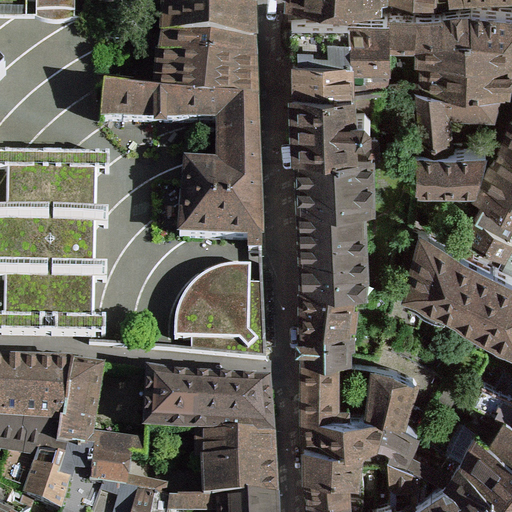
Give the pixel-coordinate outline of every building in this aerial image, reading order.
[(75,0),(64,0),(36,0),(36,19),(60,23),(75,19),(75,0)] [(194,0),(194,11),(252,14),(252,0),(89,0),(90,1),(115,5),(114,0),(194,0)] [(442,33),(453,32),(472,31),(470,6),(453,8),(442,10),(442,33)] [(511,32),(511,6),(487,6),(470,6),(472,31),(511,32)] [(164,37),(253,44),(253,36),(252,14),(194,11),(166,10),(164,37)] [(415,11),(414,33),(442,33),(442,10),(424,11),(415,11)] [(388,56),(390,56),(390,35),(390,33),(388,33),(388,11),(359,14),(348,15),(350,50),(350,60),(388,56)] [(388,11),(388,33),(390,33),(414,33),(415,11),(397,11),(388,11)] [(291,25),(293,54),(350,50),(348,15),(291,20),(291,25)] [(390,35),(419,35),(417,56),(423,56),(423,54),(511,56),(511,53),(511,32),(472,31),(453,32),(442,33),(414,33),(390,33),(390,35)] [(205,60),(255,64),(254,58),(253,44),(164,37),(161,55),(204,58),(205,60)] [(293,60),(294,86),(381,84),(385,85),(388,56),(350,60),(350,50),(293,54),(293,60)] [(508,82),(511,56),(423,54),(423,56),(422,84),(422,86),(498,87),(497,89),(507,91),(508,82)] [(104,91),(256,104),(256,95),(255,64),(205,60),(204,58),(161,55),(157,86),(98,80),(98,90),(104,91)] [(0,279),(5,280),(4,318),(0,317),(0,334),(105,337),(106,320),(94,320),(95,282),(107,282),(107,266),(95,266),(96,228),(108,228),(108,212),(96,211),(97,173),(109,174),(109,157),(0,154),(0,171),(7,171),(6,209),(0,209),(0,80),(6,74),(0,68),(0,279)] [(296,149),(372,144),(375,143),(381,84),(294,86),(294,102),(296,149)] [(422,84),(412,84),(417,148),(450,145),(450,143),(448,108),(492,109),(494,105),(497,89),(498,87),(422,86),(422,84)] [(249,240),(248,252),(262,253),(260,211),(256,104),(104,91),(101,121),(219,123),(219,167),(186,165),(180,237),(249,240)] [(511,116),(509,123),(500,144),(502,146),(511,150),(511,116)] [(450,145),(417,148),(416,147),(419,166),(417,180),(418,180),(475,178),(477,171),(485,140),(450,143),(450,145)] [(297,164),(299,201),(363,198),(363,199),(372,199),(372,144),(296,149),(297,164)] [(511,150),(502,146),(496,157),(494,155),(485,175),(475,195),(483,199),(511,213),(511,150)] [(363,199),(363,198),(299,201),(299,212),(302,282),(353,287),(353,286),(364,287),(363,199)] [(511,213),(483,199),(477,209),(475,213),(511,235),(511,213)] [(467,226),(464,230),(503,252),(511,236),(511,235),(475,213),(467,226)] [(511,273),(502,268),(472,254),(473,252),(465,248),(464,251),(428,234),(418,232),(416,243),(425,245),(415,284),(411,297),(487,332),(487,334),(511,346),(511,273)] [(511,236),(503,252),(509,255),(511,256),(511,236)] [(511,256),(509,255),(502,268),(511,273),(511,256)] [(197,347),(197,353),(266,359),(263,291),(256,290),(250,290),(250,267),(239,267),(239,270),(230,270),(229,268),(227,268),(227,270),(218,273),(217,271),(214,272),(215,274),(207,278),(206,276),(203,278),(205,279),(197,285),(195,284),(193,285),(195,287),(189,294),(187,293),(185,295),(187,297),(183,305),(181,304),(180,306),(182,307),(179,316),(177,316),(176,319),(178,319),(177,329),(175,328),(175,340),(185,340),(197,340),(197,347)] [(302,282),(302,290),(302,319),(348,322),(353,287),(302,282)] [(335,355),(347,356),(348,351),(348,323),(348,322),(302,319),(302,328),(302,349),(302,354),(335,355)] [(511,350),(502,366),(511,372),(511,350)] [(302,365),(302,414),(348,414),(348,413),(348,406),(338,406),(336,404),(335,365),(373,369),(368,413),(368,415),(383,415),(393,369),(390,368),(335,362),(335,355),(302,354),(302,365)] [(0,360),(0,416),(20,418),(24,361),(0,360)] [(63,422),(71,362),(33,362),(24,361),(20,418),(60,423),(61,422),(63,422)] [(89,448),(102,367),(71,362),(63,422),(61,422),(60,423),(57,445),(67,446),(68,446),(89,448)] [(416,383),(413,377),(402,373),(393,369),(383,415),(382,416),(402,424),(416,383)] [(149,374),(145,430),(203,434),(272,439),(270,402),(269,385),(149,374)] [(458,416),(471,392),(445,377),(432,399),(458,416)] [(475,394),(505,409),(511,413),(511,392),(483,377),(475,394)] [(511,413),(505,409),(490,435),(511,450),(511,413)] [(348,413),(348,414),(302,414),(303,420),(304,438),(359,444),(373,443),(382,416),(383,415),(368,415),(368,413),(348,413)] [(0,447),(10,449),(0,477),(0,481),(24,494),(39,454),(64,458),(64,459),(67,446),(57,445),(60,423),(20,418),(0,416),(0,447)] [(511,511),(511,498),(466,461),(448,450),(438,465),(408,450),(416,431),(402,424),(382,416),(373,443),(374,442),(389,448),(388,453),(388,455),(407,460),(413,462),(419,465),(443,477),(454,482),(467,497),(479,511),(511,511)] [(448,450),(466,461),(511,498),(511,450),(490,435),(477,428),(478,427),(464,419),(448,450)] [(211,500),(221,501),(275,500),(276,500),(273,454),(272,439),(203,434),(203,462),(195,462),(195,464),(210,464),(211,500)] [(346,473),(346,475),(355,477),(355,476),(362,476),(361,462),(360,462),(359,465),(357,465),(359,444),(304,438),(304,446),(305,468),(346,473)] [(71,479),(61,511),(60,511),(93,511),(101,493),(119,499),(121,488),(90,483),(94,449),(89,448),(68,446),(67,446),(64,459),(64,458),(58,477),(71,479)] [(90,483),(121,488),(128,453),(94,447),(94,449),(90,483)] [(39,454),(24,494),(21,505),(30,510),(34,499),(61,511),(71,479),(58,477),(64,458),(39,454)] [(408,511),(404,502),(396,504),(395,485),(406,485),(407,460),(388,455),(389,462),(390,501),(390,505),(393,511),(408,511)] [(406,485),(418,486),(419,465),(413,462),(407,460),(406,485)] [(346,475),(346,473),(305,468),(305,476),(308,493),(344,494),(346,475)] [(466,511),(460,501),(467,497),(454,482),(443,477),(417,498),(423,511),(466,511)] [(133,511),(138,492),(121,488),(119,499),(114,511),(133,511)] [(6,511),(12,501),(9,499),(10,498),(0,492),(0,511),(6,511)] [(151,511),(154,496),(138,492),(133,511),(151,511)] [(101,493),(93,511),(114,511),(119,499),(101,493)] [(346,511),(344,494),(308,493),(308,501),(309,511),(346,511)] [(169,511),(170,500),(154,496),(151,511),(169,511)] [(479,511),(467,497),(460,501),(466,511),(479,511)] [(408,511),(423,511),(417,498),(404,502),(408,511)] [(169,511),(186,511),(187,500),(170,500),(169,511)] [(275,511),(275,510),(275,500),(221,501),(221,511),(275,511)] [(393,511),(390,505),(390,501),(375,506),(375,507),(376,511),(393,511)]
